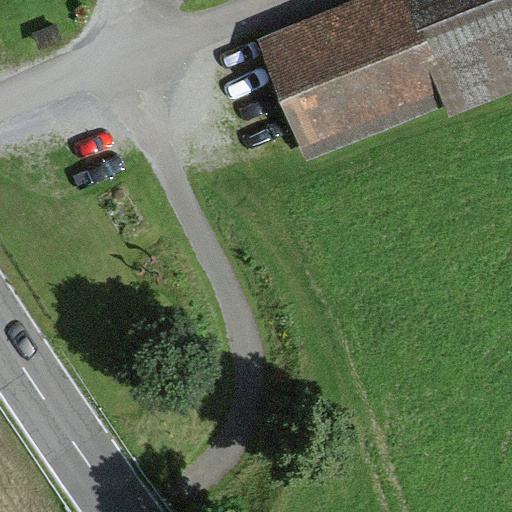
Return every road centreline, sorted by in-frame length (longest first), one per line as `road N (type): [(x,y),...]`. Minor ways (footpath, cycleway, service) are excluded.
road 1 (track): [(114,72),(214,255),(244,356),(237,428),(198,489),(166,511)]
road 2 (unclassified): [(266,0),(114,72),(0,107)]
road 3 (primary): [(127,511),(0,331)]
